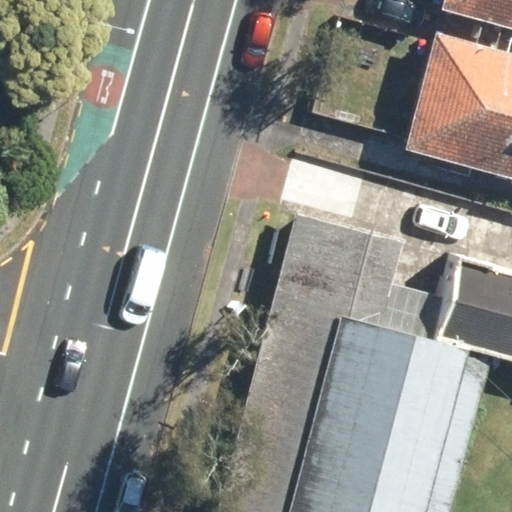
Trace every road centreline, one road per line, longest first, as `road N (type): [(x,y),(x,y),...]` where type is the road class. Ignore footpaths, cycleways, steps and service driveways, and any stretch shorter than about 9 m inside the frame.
road 1 (primary): [(194,0),(92,378)]
road 2 (primary): [(92,378),(56,511)]
